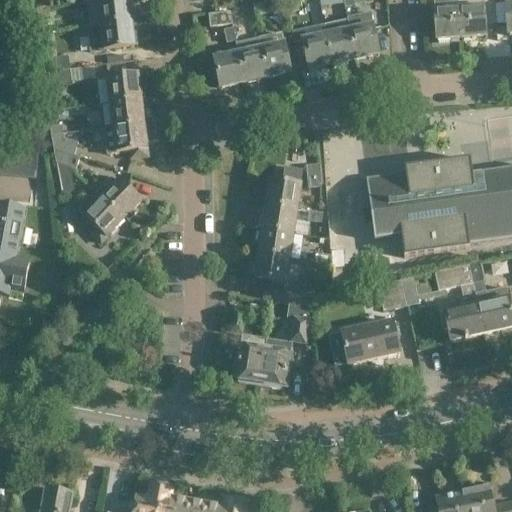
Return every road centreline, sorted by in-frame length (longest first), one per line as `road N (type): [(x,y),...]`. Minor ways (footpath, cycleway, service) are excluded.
road 1 (tertiary): [(187,432),(270,447),(408,433),(511,407)]
road 2 (residential): [(187,432),(200,134)]
road 3 (residential): [(200,134),(412,84)]
road 4 (tertiary): [(0,395),(187,432)]
road 5 (residential): [(200,134),(178,0)]
